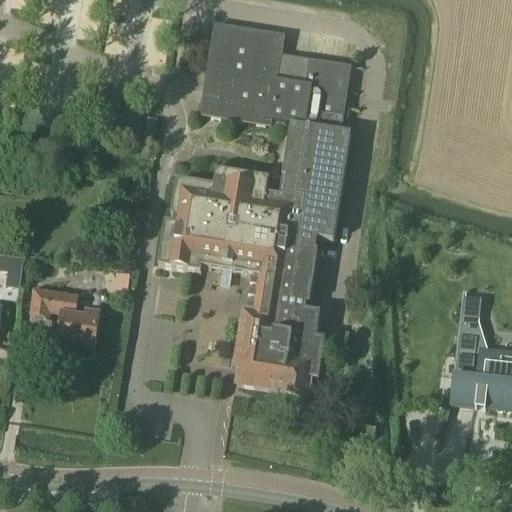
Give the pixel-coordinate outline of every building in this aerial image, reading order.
[(165,227),(158,272),(201,278),(202,272),(223,275),(222,284),(221,284),(220,287),(230,288),(231,284),(230,284),(231,277),(252,280),(246,318),(245,318),(236,373),(240,373),(238,390),(287,398),(286,407),(288,410),(300,412),(304,409),(305,400),(307,400),(309,383),(319,385),(325,343),(316,342),(320,317),(305,315),(307,308),(309,309),(318,256),(315,255),(317,243),(334,246),(351,138),(340,137),(342,122),(348,123),(350,112),(344,111),(350,71),(281,60),(284,40),(215,29),(200,120),(270,131),(271,125),(291,128),(283,181),(287,182),(283,201),(267,199),(269,184),(241,179),(216,175),(214,190),(177,184),(171,221),(174,221),(173,228),(165,227)] [(92,137),(102,138),(153,146),(157,122),(133,119),(136,102),(98,96),(92,137)] [(175,170),(174,177),(185,179),(187,172),(175,170)] [(0,272),(9,275),(6,288),(21,291),(27,261),(0,256),(0,272)] [(129,280),(117,278),(115,296),(127,298),(129,280)] [(34,295),(31,320),(49,323),(50,317),(61,319),(57,348),(73,350),(71,360),(91,363),(92,353),(95,353),(100,317),(76,314),(78,301),(34,295)] [(511,414),(511,358),(490,355),(482,328),(478,329),(463,328),(453,408),(511,414)] [(376,431),(360,428),(359,440),(375,442),(376,431)]
